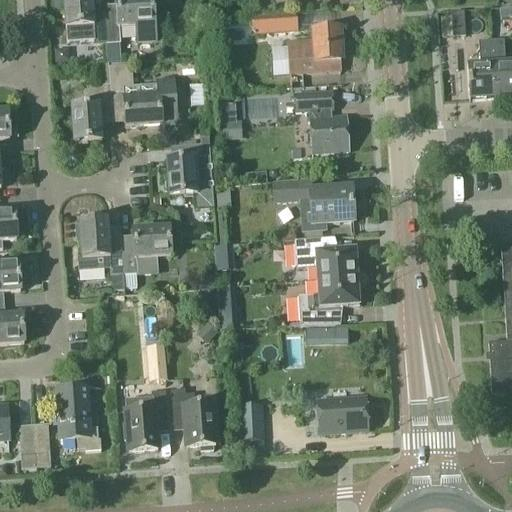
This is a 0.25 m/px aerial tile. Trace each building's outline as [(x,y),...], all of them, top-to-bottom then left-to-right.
[(107,45),(104,6),(103,0),(62,0),(66,44),(94,43),(94,46),(107,45)] [(104,6),(107,45),(118,45),(117,30),(153,27),(151,0),(144,0),(115,2),(115,5),(104,6)] [(501,19),(511,18),(511,14),(511,9),(500,9),(501,19)] [(452,39),(464,39),(463,14),(450,14),(451,19),(441,20),(443,39),(452,39)] [(254,34),(285,32),(285,17),(253,18),(254,34)] [(313,47),(287,49),(290,80),(339,77),(339,70),(341,70),(338,34),(312,36),(313,47)] [(511,103),(511,66),(502,67),(501,42),(489,43),(493,105),(511,103)] [(467,106),(493,105),(489,43),(476,43),(478,69),(465,70),(467,106)] [(110,86),(112,123),(124,122),(125,129),(160,127),(160,115),(174,114),(172,83),(157,84),(158,99),(133,101),(130,65),(108,66),(110,86)] [(108,66),(98,67),(100,87),(110,86),(108,66)] [(99,124),(112,123),(110,86),(100,87),(85,88),(86,109),(71,110),(73,144),(100,142),(99,124)] [(240,91),(242,120),(285,118),(283,90),(240,91)] [(327,121),(327,115),(332,114),(330,96),(292,99),(293,117),(308,116),(308,122),(310,122),(312,157),(347,155),(344,120),(327,121)] [(234,110),(218,110),(220,129),(235,129),(234,110)] [(0,114),(0,142),(9,142),(7,114),(0,114)] [(220,144),(240,143),(240,129),(235,129),(220,129),(220,144)] [(209,132),(199,133),(200,148),(210,148),(209,132)] [(170,163),(167,163),(169,199),(196,198),(197,213),(211,213),(207,150),(169,152),(170,163)] [(243,188),(266,186),(266,176),(242,178),(243,188)] [(311,183),(273,187),(274,209),(301,207),(303,234),(326,233),(326,228),(352,226),(350,193),(312,195),(311,183)] [(0,243),(16,242),(14,214),(0,215),(0,243)] [(123,277),(121,238),(108,239),(106,223),(79,225),(79,228),(75,228),(76,242),(80,241),(82,271),(113,269),(113,278),(123,277)] [(121,238),(123,277),(160,275),(159,260),(170,260),(168,231),(132,234),(132,238),(121,238)] [(374,234),(349,234),(349,245),(375,244),(374,234)] [(316,285),(356,282),(354,255),(331,256),(330,242),(294,244),(296,271),(315,270),(316,285)] [(230,249),(213,250),(214,261),(231,260),(230,249)] [(511,252),(499,253),(505,346),(487,347),(490,400),(511,398),(511,252)] [(0,307),(5,307),(4,295),(19,294),(18,266),(0,267),(0,307)] [(211,280),(198,281),(198,293),(212,292),(211,280)] [(356,282),(316,285),(317,298),(297,299),(299,330),(335,328),(334,311),(358,309),(356,282)] [(234,290),(216,291),(219,333),(237,332),(234,290)] [(5,307),(0,307),(0,347),(23,346),(21,318),(5,320),(5,307)] [(154,309),(137,309),(137,326),(154,326),(154,309)] [(311,357),(310,367),(298,365),(297,374),(319,377),(322,358),(311,357)] [(88,430),(85,393),(56,395),(59,443),(77,442),(78,454),(100,452),(99,430),(88,430)] [(184,394),(171,394),(173,433),(185,433),(186,451),(213,449),(211,408),(194,409),(193,398),(184,398),(184,394)] [(130,433),(131,455),(161,454),(160,433),(167,432),(165,395),(150,396),(151,402),(141,402),(142,411),(126,412),(127,433),(130,433)] [(367,435),(367,427),(366,399),(317,402),(318,437),(331,437),(367,435)] [(262,409),(239,410),(240,448),(263,447),(262,409)] [(33,427),(36,467),(48,466),(45,426),(33,427)] [(23,468),(36,467),(33,427),(20,428),(23,468)]
